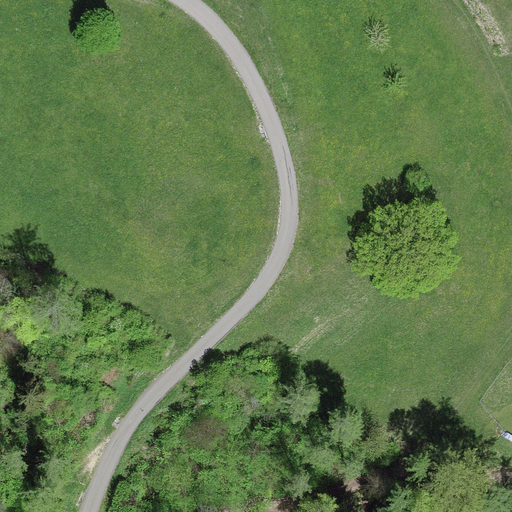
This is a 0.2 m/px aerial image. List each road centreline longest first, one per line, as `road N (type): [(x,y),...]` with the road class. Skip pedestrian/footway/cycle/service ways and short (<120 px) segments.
road 1 (unclassified): [(89,511),(134,418),(255,293),(285,243),(290,216),(283,156),(255,81),(221,29),(181,0)]
road 2 (track): [(511,475),(361,478),(323,495),(239,511)]
road 3 (track): [(511,340),(404,476)]
